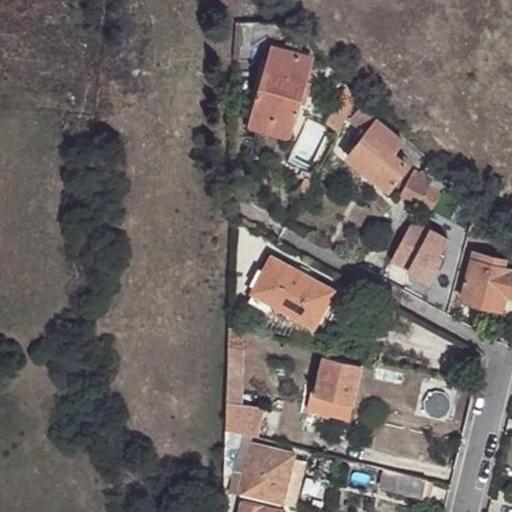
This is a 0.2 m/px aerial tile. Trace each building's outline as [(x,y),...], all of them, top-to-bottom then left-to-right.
[(239,22),(237,57),(252,57),(254,33),(279,34),(281,25),(279,24),(239,22)] [(285,40),(281,51),(271,48),(247,128),(289,140),(300,105),(305,106),(311,85),(306,84),(313,61),(308,58),(310,52),(298,49),(300,45),(285,40)] [(322,121),(339,131),(345,121),(360,98),(343,85),(340,90),(322,121)] [(367,105),(365,107),(360,112),(354,118),(368,133),(348,157),(388,188),(407,166),(393,152),(403,142),(367,105)] [(422,164),(418,171),(426,175),(433,178),(435,173),(436,170),(422,164)] [(426,175),(418,171),(417,173),(411,170),(398,193),(418,204),(428,187),(428,186),(431,181),(433,178),(426,175)] [(431,181),(428,186),(438,191),(439,189),(444,181),(435,173),(433,178),(431,181)] [(428,187),(418,204),(429,209),(438,191),(428,186),(428,187)] [(475,254),(474,260),(510,269),(511,263),(475,254)] [(272,256),(263,271),(255,286),(252,291),(255,293),(271,302),(274,303),(300,317),(314,325),(316,321),(327,302),(334,290),(312,277),(299,271),(272,256)] [(501,301),(511,303),(511,269),(510,269),(474,260),(463,299),(500,308),(501,301)] [(302,265),(299,271),(312,277),(315,273),(302,265)] [(255,286),(263,271),(258,268),(250,283),(255,286)] [(271,302),(255,293),(251,300),(268,309),(271,302)] [(511,310),(511,303),(501,301),(500,308),(511,310)] [(335,305),(327,302),(316,321),(324,324),(335,305)] [(300,317),(274,303),(260,331),(290,339),(291,335),(300,317)] [(324,324),(316,321),(314,325),(300,317),(291,335),(316,342),(324,324)] [(243,330),(230,326),(226,426),(242,431),(256,434),(263,406),(241,400),(243,330)] [(255,342),(257,334),(246,331),(245,341),(255,342)] [(335,397),(353,402),(363,363),(324,354),(315,391),(316,393),(335,397)] [(307,407),(331,413),(335,397),(316,393),(315,391),(311,390),(307,407)] [(350,416),(353,402),(335,397),(331,413),(350,416)] [(242,431),(226,426),(224,487),(228,489),(242,431)] [(306,463),(293,458),(295,453),(251,441),(238,491),(294,506),(306,463)] [(423,497),(428,478),(388,468),(383,487),(423,497)] [(177,496),(177,483),(164,482),(163,495),(177,496)] [(238,511),(283,511),(284,509),(242,499),(238,511)]
